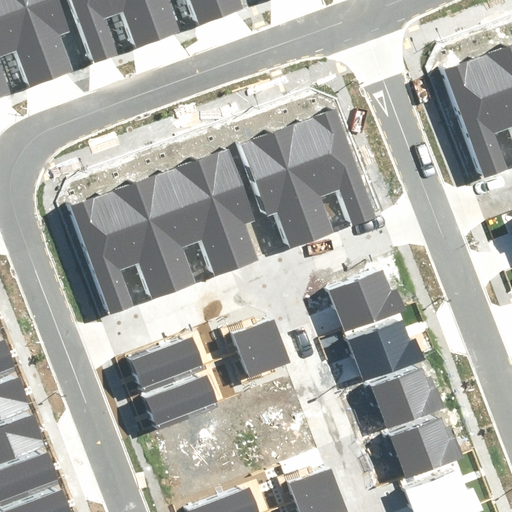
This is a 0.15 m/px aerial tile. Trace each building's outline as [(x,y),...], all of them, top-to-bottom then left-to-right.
[(31,86),(54,77),(25,0),(0,0),(0,32),(9,56),(18,52),(31,86)] [(25,0),(54,77),(75,70),(63,36),(73,32),(60,0),(25,0)] [(71,0),(94,61),(117,53),(105,19),(115,16),(109,0),(71,0)] [(137,46),(160,37),(145,0),(109,0),(115,16),(125,12),(137,46)] [(145,0),(160,37),(181,30),(170,0),(145,0)] [(193,0),(202,22),(225,14),(219,0),(193,0)] [(219,0),(225,14),(246,6),(243,0),(219,0)] [(0,96),(11,93),(0,64),(0,58),(9,56),(0,32),(0,96)] [(511,126),(511,56),(507,43),(475,55),(502,129),(511,125),(511,126)] [(441,67),(481,175),(504,166),(492,133),(502,129),(475,55),(441,67)] [(350,223),(373,214),(334,107),(301,119),(328,193),(338,189),(350,223)] [(269,130),(308,238),(330,230),(318,196),(328,193),(301,119),(269,130)] [(286,246),(308,238),(269,130),(236,142),(264,216),(273,212),(286,246)] [(200,159),(240,266),(261,259),(249,225),(259,221),(232,147),(200,159)] [(217,275),(240,266),(200,159),(168,170),(195,245),(205,241),(217,275)] [(136,182),(175,290),(197,282),(185,248),(195,245),(168,170),(136,182)] [(153,298),(175,290),(136,182),(103,194),(130,268),(140,264),(153,298)] [(70,206),(110,314),(133,305),(120,272),(130,268),(103,194),(70,206)] [(331,291),(345,333),(406,313),(398,290),(390,293),(384,273),(331,291)] [(231,335),(239,355),(279,340),(271,320),(231,335)] [(350,342),(364,384),(425,363),(418,341),(409,343),(403,324),(350,342)] [(128,360),(138,387),(200,364),(190,336),(128,360)] [(0,339),(0,371),(12,367),(2,339),(0,339)] [(239,355),(247,376),(287,361),(279,340),(239,355)] [(370,385),(384,427),(445,407),(437,384),(429,386),(423,367),(370,385)] [(143,398),(153,425),(216,402),(205,375),(143,398)] [(0,381),(0,413),(26,404),(15,376),(0,381)] [(0,427),(0,459),(43,444),(33,416),(0,427)] [(389,436),(403,478),(464,458),(456,435),(448,438),(442,418),(389,436)] [(0,466),(0,498),(53,479),(43,451),(0,466)] [(281,487),(289,507),(329,492),(322,472),(281,487)] [(406,492),(413,511),(481,511),(474,490),(466,493),(459,474),(406,492)] [(185,511),(256,511),(248,488),(185,511)] [(0,510),(0,511),(67,511),(59,489),(0,510)] [(289,507),(290,511),(336,511),(329,492),(289,507)]
